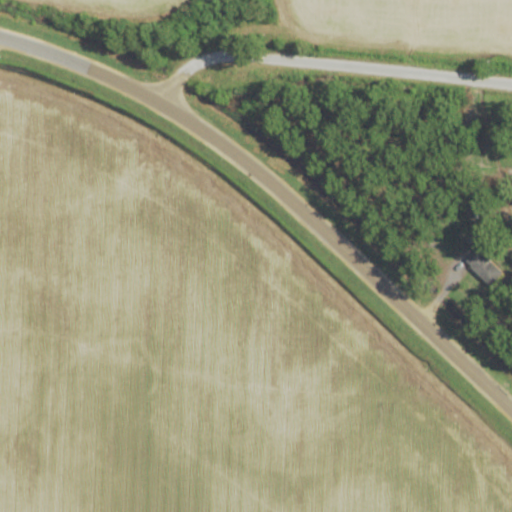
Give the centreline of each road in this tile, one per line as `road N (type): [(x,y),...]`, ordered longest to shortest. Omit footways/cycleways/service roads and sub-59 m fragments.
road 1 (secondary): [(511,411),(216,138),(159,103)]
road 2 (residential): [(511,82),(207,56),(190,63),(159,103)]
road 3 (secondary): [(0,37),(159,103)]
